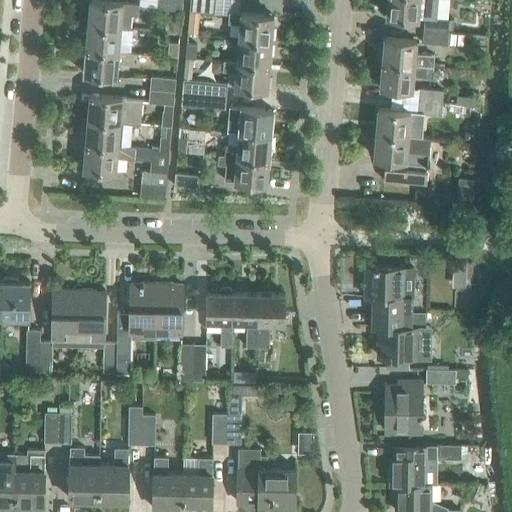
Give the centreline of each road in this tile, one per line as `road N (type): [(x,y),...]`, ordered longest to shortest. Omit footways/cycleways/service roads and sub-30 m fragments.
road 1 (unclassified): [(315,240),(11,233)]
road 2 (residential): [(350,511),(315,240)]
road 3 (residential): [(315,240),(336,0)]
road 4 (residential): [(11,233),(32,0)]
road 5 (unclassified): [(315,240),(511,247)]
